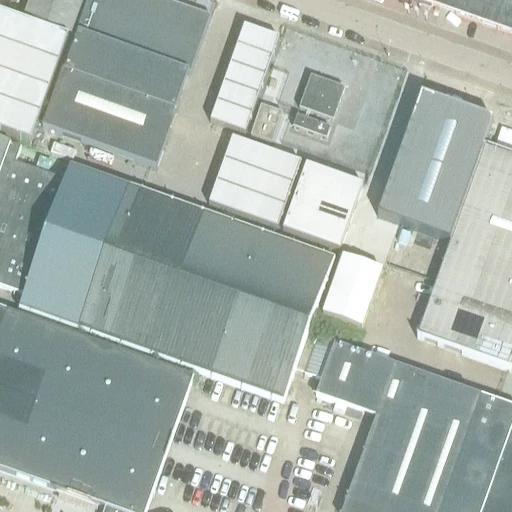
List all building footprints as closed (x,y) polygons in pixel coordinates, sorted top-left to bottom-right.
[(71,35),(82,0),(30,0),(24,19),(71,35)] [(191,75),(211,18),(161,0),(88,0),(76,34),(78,35),(65,71),(63,72),(42,130),(157,171),(177,112),(176,112),(189,74),(191,75)] [(511,0),(412,0),(511,34),(511,0)] [(0,44),(59,66),(68,40),(0,15),(0,44)] [(237,48),(272,60),(279,41),(244,29),(237,48)] [(0,74),(49,92),(59,66),(0,44),(0,74)] [(230,67),(265,79),(272,60),(237,48),(230,67)] [(259,98),(265,79),(230,67),(223,86),(259,98)] [(0,103),(40,118),(49,92),(0,74),(0,103)] [(334,123),(345,91),(311,79),(300,111),(334,123)] [(252,117),(259,98),(223,86),(217,105),(252,117)] [(31,142),(40,118),(0,103),(0,133),(31,145),(31,142)] [(246,135),(252,117),(217,105),(210,123),(210,124),(245,136),(246,135)] [(272,145),(282,114),(261,107),(251,138),(272,145)] [(327,141),(331,130),(298,117),(293,129),(327,141)] [(65,182),(15,164),(20,149),(0,141),(0,287),(24,296),(19,311),(285,400),(334,261),(70,167),(65,182)] [(224,163),(293,187),(301,165),(244,145),(232,141),(224,163)] [(511,372),(511,159),(486,151),(420,340),(511,372)] [(285,209),(293,187),(224,163),(216,185),(285,209)] [(306,167),(282,233),(340,253),(363,188),(306,167)] [(278,231),(285,209),(216,185),(209,207),(220,211),(278,231)] [(323,317),(362,331),(382,273),(343,259),(323,317)] [(145,511),(193,380),(5,313),(0,311),(0,472),(104,510),(103,511),(145,511)] [(511,511),(511,409),(318,341),(306,376),(323,382),(317,399),(377,419),(344,511),(511,511)]
